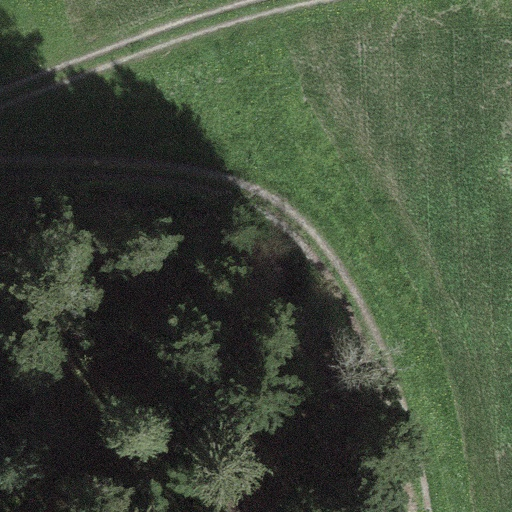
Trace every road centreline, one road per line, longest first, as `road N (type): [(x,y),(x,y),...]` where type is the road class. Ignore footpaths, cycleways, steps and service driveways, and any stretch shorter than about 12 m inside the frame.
road 1 (track): [(0,163),(165,170),(276,214),(336,277),(385,438),(396,511)]
road 2 (track): [(0,256),(130,288),(218,359),(244,428),(233,511)]
road 3 (track): [(0,98),(123,49),(284,0)]
